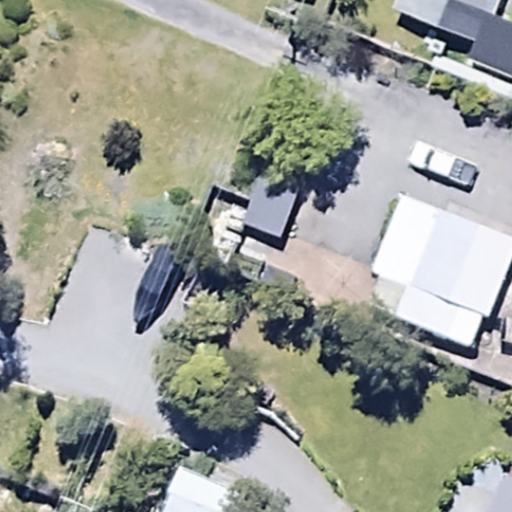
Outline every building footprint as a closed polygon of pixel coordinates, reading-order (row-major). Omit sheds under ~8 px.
[(501,0),(414,0),(409,14),(484,44),(501,0)] [(311,194),(277,178),(254,228),(287,244),(311,194)] [(511,275),(511,239),(407,203),(368,313),(484,354),(511,275)] [(243,511),(249,501),(191,476),(175,511),(243,511)] [(511,511),(511,488),(508,487),(498,511),(511,511)]
